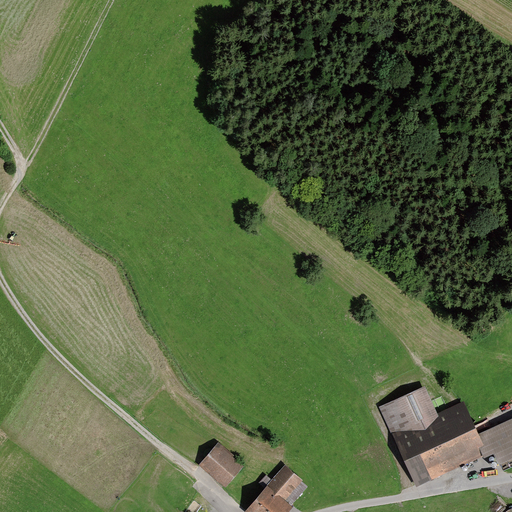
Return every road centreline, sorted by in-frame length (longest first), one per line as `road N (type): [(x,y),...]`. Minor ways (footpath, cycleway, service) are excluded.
road 1 (track): [(0,277),(50,349),(235,511)]
road 2 (track): [(113,0),(0,211)]
